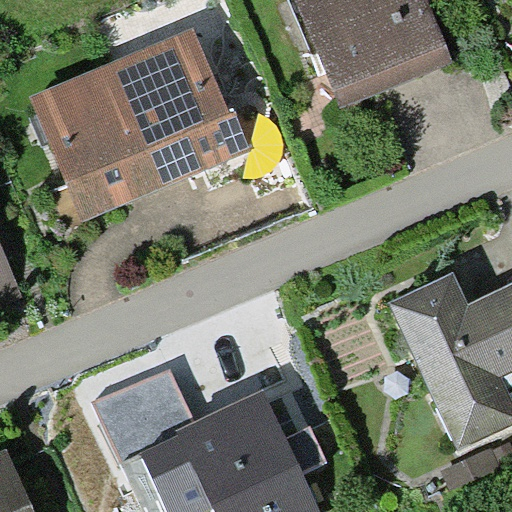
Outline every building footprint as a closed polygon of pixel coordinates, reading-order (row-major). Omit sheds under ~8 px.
[(294,0),(339,109),(453,62),(427,0),(294,0)] [(80,221),(247,149),(193,25),(26,97),(80,221)] [(0,309),(26,298),(1,236),(0,236),(0,309)] [(511,402),(500,378),(511,372),(511,282),(466,304),(451,272),(387,303),(457,452),(511,426),(511,402)] [(214,511),(317,511),(259,391),(175,431),(214,511)] [(0,511),(35,511),(10,448),(0,451),(0,511)]
